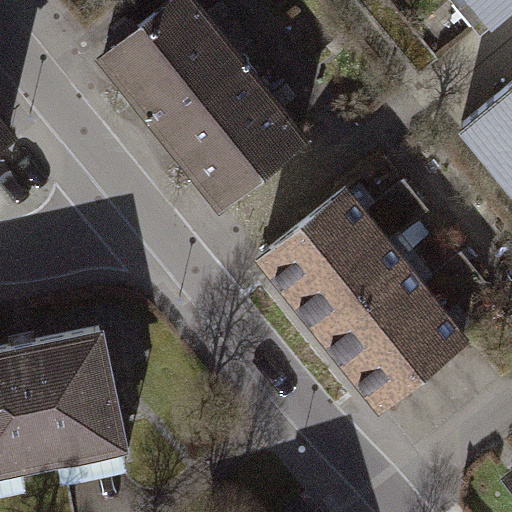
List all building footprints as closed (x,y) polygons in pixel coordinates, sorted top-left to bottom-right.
[(151,0),(134,15),(86,55),(153,133),(210,199),(302,121),(197,0),(151,0)] [(462,0),(480,20),(504,0),(462,0)] [(511,60),(445,119),(511,197),(511,60)] [(0,114),(0,133),(10,126),(0,114)] [(344,160),(244,242),(367,390),(476,304),(344,160)] [(22,331),(0,335),(0,461),(130,439),(108,316),(22,331)] [(511,451),(497,463),(511,481),(511,451)]
